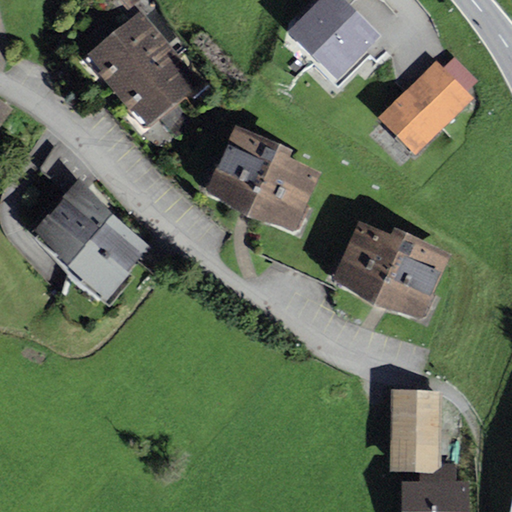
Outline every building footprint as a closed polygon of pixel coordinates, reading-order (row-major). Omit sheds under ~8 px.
[(120,0),(129,9),(138,0),(120,0)] [(375,36),(337,0),(325,0),(294,32),(338,75),(375,36)] [(146,17),(87,63),(144,137),(203,91),(146,17)] [(469,97),(437,65),(384,116),(416,148),(469,97)] [(285,163),(218,138),(191,210),(280,243),(303,182),(281,173),(285,163)] [(144,248),(80,190),(43,230),(107,288),(144,248)] [(440,269),(345,232),(321,295),(416,331),(440,269)] [(449,395),(390,395),(390,475),(448,476),(449,395)] [(478,511),(477,486),(402,489),(402,511),(478,511)]
